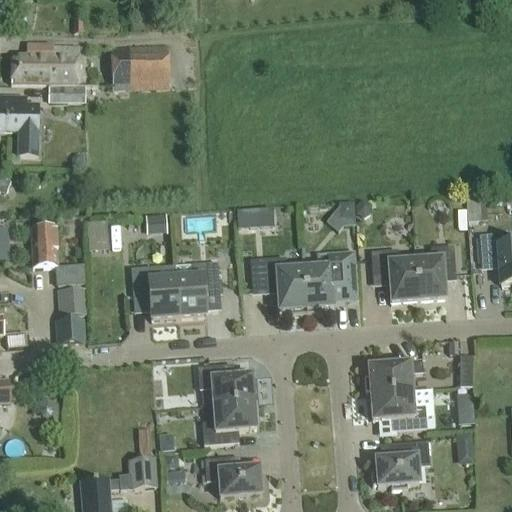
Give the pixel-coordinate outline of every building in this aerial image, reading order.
[(73,26),(73,37),(83,38),(83,26),(73,26)] [(11,83),(11,89),(69,91),(77,91),(78,52),(54,52),(54,45),(26,46),(26,55),(16,55),(17,59),(9,59),(10,83),(11,83)] [(129,53),(111,54),(112,94),(169,94),(167,50),(129,51),(129,53)] [(50,108),(85,109),(86,92),(50,91),(50,108)] [(0,101),(0,137),(17,138),(16,163),(37,164),(37,138),(38,110),(25,110),(26,102),(0,101)] [(73,161),(73,169),(83,169),(83,159),(75,158),(73,161)] [(0,197),(5,199),(9,186),(0,184),(0,197)] [(479,200),(465,201),(465,213),(466,226),(480,225),(479,200)] [(363,205),(355,210),(355,220),(363,224),(371,219),(371,210),(363,205)] [(339,213),(333,219),(346,230),(355,230),(354,207),(338,208),(339,213)] [(249,213),(235,214),(236,228),(250,227),(249,213)] [(465,213),(456,214),(457,235),(466,235),(466,226),(465,213)] [(166,220),(146,221),(147,238),(167,237),(166,220)] [(56,232),(30,234),(31,245),(32,273),(36,273),(57,272),(57,256),(56,232)] [(0,265),(8,265),(6,233),(0,233),(0,265)] [(511,248),(509,249),(508,237),(480,239),(482,269),(500,268),(502,292),(511,290),(511,248)] [(415,265),(418,307),(445,305),(443,281),(455,281),(453,251),(430,252),(431,264),(415,265)] [(418,307),(415,265),(398,267),(397,255),(371,257),(373,286),(389,285),(390,309),(418,307)] [(302,273),(306,320),(321,318),(321,314),(333,313),(332,307),(359,305),(355,257),(318,260),(319,272),(302,273)] [(306,320),(302,273),(286,275),(285,262),(250,265),(252,295),(276,293),(278,317),(290,316),(290,321),(306,320)] [(178,324),(205,322),(203,298),(219,297),(217,267),(174,270),(175,282),(178,324)] [(178,324),(175,282),(174,270),(131,274),(133,303),(149,302),(150,326),(178,324)] [(58,321),(87,321),(87,295),(57,296),(58,321)] [(56,351),(86,350),(85,326),(55,327),(56,351)] [(458,347),(449,347),(450,359),(459,358),(458,347)] [(472,392),(472,362),(459,362),(459,392),(472,392)] [(370,399),(411,396),(410,379),(422,378),(421,368),(368,372),(368,383),(364,383),(365,398),(370,397),(370,399)] [(212,411),(254,408),(252,380),(228,382),(227,370),(197,373),(199,395),(211,394),(212,411)] [(0,407),(9,407),(7,383),(0,383),(0,407)] [(411,396),(370,399),(372,426),(395,424),(396,436),(426,434),(425,411),(413,412),(411,396)] [(254,408),(212,411),(214,427),(202,428),(203,451),(233,449),(232,437),(256,435),(254,408)] [(472,418),(456,419),(457,429),(473,428),(472,418)] [(107,485),(79,487),(81,511),(109,511),(108,496),(119,495),(119,497),(156,493),(153,465),(151,465),(149,435),(137,436),(139,466),(128,467),(129,480),(118,481),(118,485),(107,485)] [(457,470),(473,469),(471,438),(456,439),(457,470)] [(173,439),(159,440),(160,456),(174,455),(173,439)] [(376,476),(371,476),(372,491),(377,490),(377,492),(390,491),(391,496),(407,495),(407,490),(419,489),(417,472),(429,471),(427,447),(397,449),(398,463),(375,465),(376,476)] [(179,459),(166,459),(167,473),(180,472),(179,459)] [(234,462),(204,465),(206,487),(218,486),(219,504),(261,500),(259,473),(235,474),(234,462)]
